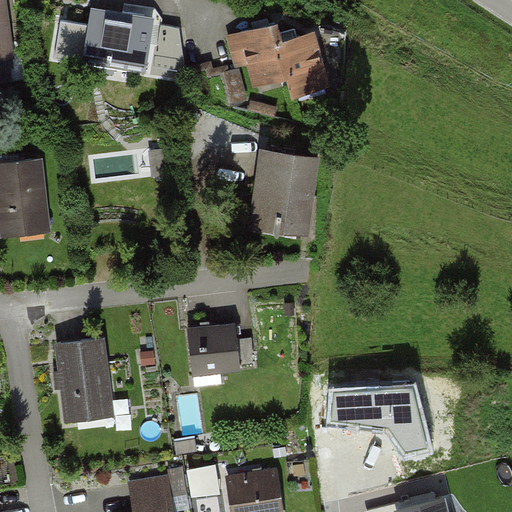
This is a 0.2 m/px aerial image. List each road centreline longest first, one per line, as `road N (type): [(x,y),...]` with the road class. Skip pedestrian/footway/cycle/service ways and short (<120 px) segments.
road 1 (residential): [(10,308),(303,268)]
road 2 (residential): [(10,308),(47,511)]
